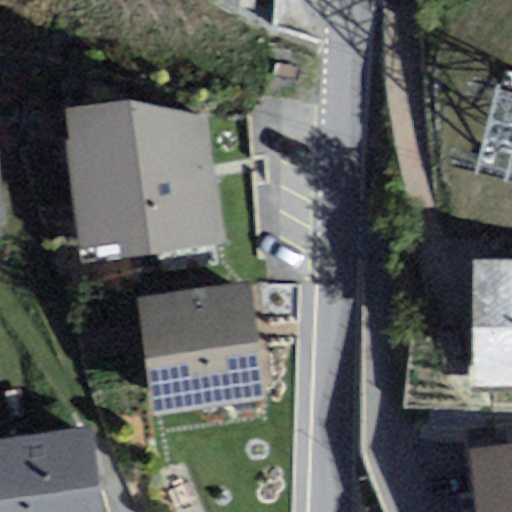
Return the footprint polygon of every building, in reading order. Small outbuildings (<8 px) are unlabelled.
[(122,102),(63,111),(81,241),(217,222),(203,121),(122,102)] [(511,270),(468,273),(475,378),(511,375),(511,270)] [(237,284),(133,299),(148,401),(252,386),(237,284)] [(92,511),(84,430),(0,439),(0,511),(92,511)] [(511,511),(511,446),(471,450),(477,511),(511,511)]
